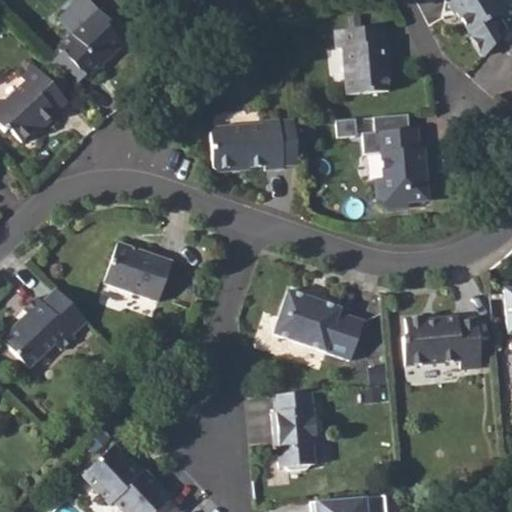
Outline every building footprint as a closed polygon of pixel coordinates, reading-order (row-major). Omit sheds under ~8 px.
[(444,0),(452,13),(456,11),(469,30),(472,29),(502,12),(502,9),(495,0),(444,0)] [(244,11),(231,16),(236,27),(249,22),(244,11)] [(60,53),(50,62),(72,86),(72,87),(83,76),(86,79),(102,66),(98,62),(121,42),(107,26),(111,22),(101,12),(92,21),(82,22),(55,48),(60,53)] [(382,25),(331,29),(332,46),(341,46),(344,93),(385,89),(384,63),(387,62),(386,42),(383,41),(382,25)] [(0,129),(3,132),(7,129),(20,142),(39,124),(42,125),(56,111),(54,110),(65,100),(31,64),(20,76),(25,82),(5,100),(0,100),(0,129)] [(213,126),(209,130),(212,164),(217,170),(247,166),(247,164),(262,163),(264,167),(282,165),(278,116),(262,117),(262,121),(213,126)] [(415,126),(370,130),(371,155),(378,155),(378,179),(372,179),(373,197),(385,207),(404,206),(404,200),(426,198),(421,145),(416,146),(415,126)] [(116,240),(102,279),(155,298),(169,259),(116,240)] [(63,351),(65,349),(77,338),(73,334),(85,322),(55,289),(50,294),(42,302),(37,297),(24,309),(26,313),(0,339),(30,369),(56,343),(63,351)] [(511,289),(501,291),(505,333),(511,332),(511,289)] [(338,307),(284,290),(271,334),(349,359),(361,319),(336,311),(338,307)] [(400,340),(396,344),(398,372),(457,367),(458,374),(477,372),(473,323),(453,325),(453,322),(421,326),(421,321),(398,323),(400,340)] [(308,393),(274,396),(275,411),(269,411),(271,434),(278,434),(279,447),(276,447),(279,469),(287,468),(290,471),(304,470),(307,466),(314,465),(311,442),(319,435),(317,423),(311,419),(308,393)] [(133,475),(120,462),(105,446),(75,475),(104,505),(108,502),(117,511),(153,511),(166,501),(137,471),(133,475)] [(347,499),(309,503),(309,511),(385,511),(384,496),(347,499)]
